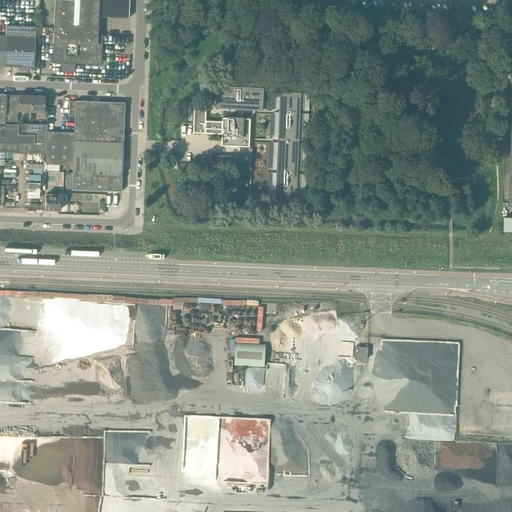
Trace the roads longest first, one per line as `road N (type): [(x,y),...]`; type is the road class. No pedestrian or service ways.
road 1 (unclassified): [(0,263),(511,285)]
road 2 (unknown): [(201,407),(361,407),(374,415),(378,436),(366,479),(201,471)]
road 3 (unclassified): [(0,219),(131,217),(136,89)]
road 4 (unknown): [(0,493),(51,495),(201,471)]
road 5 (unknown): [(0,415),(201,407)]
road 6 (unclassified): [(0,84),(136,89)]
